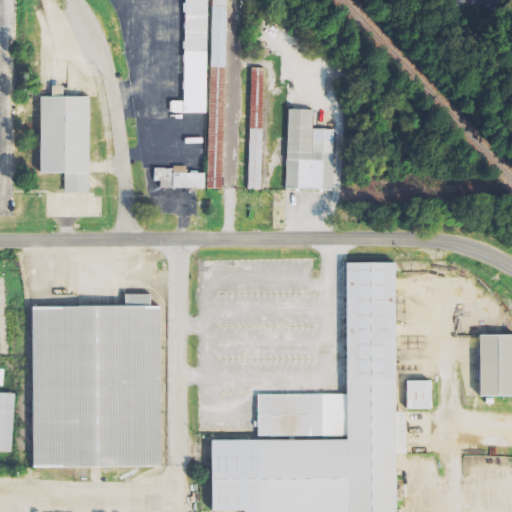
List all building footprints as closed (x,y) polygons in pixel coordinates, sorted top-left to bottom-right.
[(207,114),(208,0),(185,0),(184,114),(207,114)] [(212,0),(211,68),(226,68),(227,0),(212,0)] [(248,190),(262,190),(265,69),(252,68),(248,190)] [(90,193),(90,98),(65,97),(65,87),(53,87),(53,98),(41,98),(41,174),(65,174),(65,193),(90,193)] [(183,114),(183,102),(172,102),(171,114),(183,114)] [(207,190),(223,190),(224,113),(214,113),(214,108),(209,108),(207,190)] [(286,191),(333,192),(335,131),(313,130),(314,111),(288,110),(286,191)] [(155,168),(155,182),(160,182),(160,189),(205,190),(206,174),(187,173),(187,169),(155,168)] [(397,511),(397,454),(407,454),(406,412),(397,412),(396,262),(347,262),(347,394),(258,395),(259,440),(212,440),(213,511),(245,511),(244,511),(397,511)] [(33,306),(34,468),(162,467),(161,305),(151,305),(151,294),(125,294),(125,305),(33,306)] [(505,396),(469,395),(470,336),(505,336),(505,396)] [(407,410),(432,410),(431,381),(407,381),(407,410)] [(0,451),(13,452),(15,393),(0,392),(0,451)]
